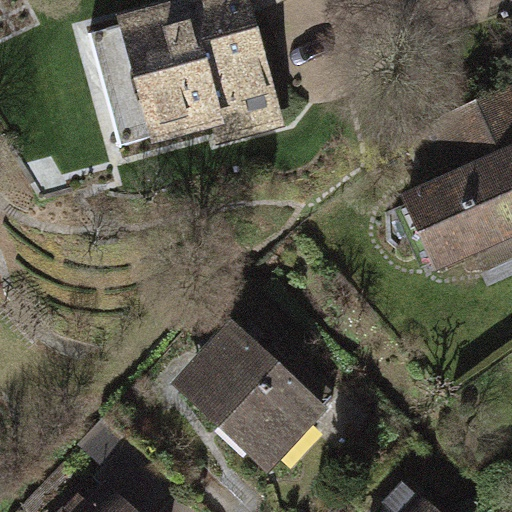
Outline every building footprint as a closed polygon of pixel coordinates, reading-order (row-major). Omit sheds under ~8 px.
[(275,120),(239,0),(135,0),(71,19),(107,143),(196,117),(203,141),(275,120)] [(422,267),(511,229),(511,81),(368,142),(422,267)] [(260,468),(319,404),(216,310),(157,375),(260,468)] [(134,511),(98,477),(63,511),(134,511)] [(435,511),(401,480),(370,511),(435,511)]
